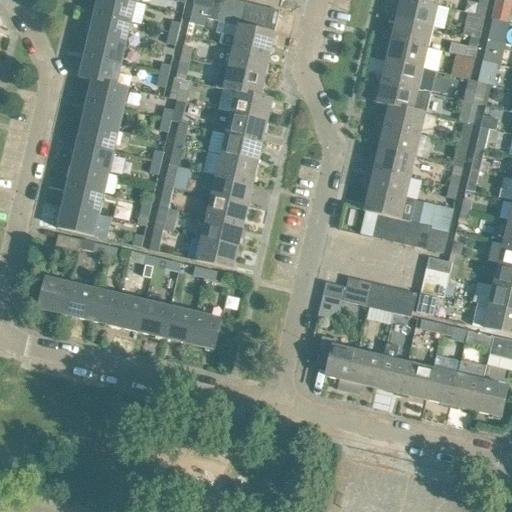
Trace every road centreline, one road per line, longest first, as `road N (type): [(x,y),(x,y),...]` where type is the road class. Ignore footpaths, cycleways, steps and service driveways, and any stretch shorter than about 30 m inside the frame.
road 1 (residential): [(273,403),(335,148),(301,73),(319,0)]
road 2 (residential): [(0,305),(51,77),(20,0)]
road 3 (residential): [(273,403),(0,339)]
road 4 (residential): [(511,461),(273,403)]
